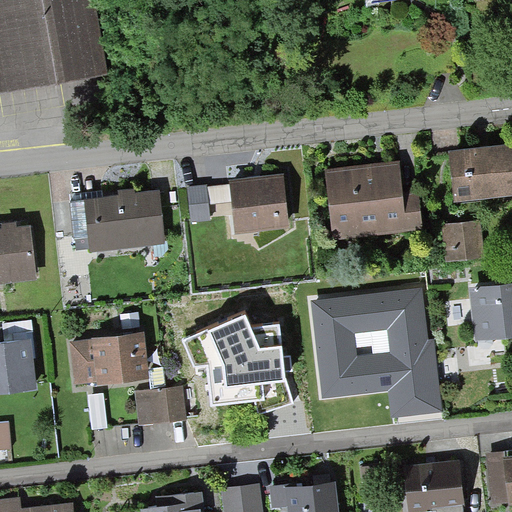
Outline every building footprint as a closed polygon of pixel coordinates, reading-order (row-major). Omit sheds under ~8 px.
[(0,0),(0,92),(103,76),(90,0),(0,0)] [(511,195),(511,146),(511,145),(482,149),(448,152),(454,202),(511,195)] [(348,168),(326,170),(334,239),(422,229),(418,190),(402,192),(399,162),(348,168)] [(252,178),(231,180),(236,234),(288,229),(283,175),(252,178)] [(211,220),(207,185),(188,187),(191,222),(211,220)] [(165,244),(159,191),(134,194),(134,189),(127,190),(120,191),(121,197),(85,201),(91,252),(165,244)] [(481,221),(442,225),(446,262),(485,258),(481,221)] [(2,230),(0,229),(0,284),(38,280),(33,226),(19,227),(18,222),(10,223),(1,224),(2,230)] [(511,282),(469,287),(476,341),(511,337),(511,282)] [(428,336),(422,287),(312,299),(322,396),(391,389),(394,417),(441,412),(433,335),(428,336)] [(284,376),(279,325),(251,328),(246,315),(184,341),(195,367),(208,366),(211,406),(254,400),(259,413),(293,401),(284,376)] [(31,321),(2,325),(4,342),(0,342),(0,395),(39,391),(31,321)] [(148,379),(143,334),(92,339),(92,341),(71,343),(76,383),(96,381),(97,384),(148,379)] [(181,388),(135,393),(139,425),(185,420),(181,388)] [(104,393),(89,395),(92,429),(108,427),(104,393)] [(9,421),(0,422),(0,450),(12,450),(9,421)] [(508,503),(503,456),(502,453),(485,454),(490,505),(508,503)] [(511,454),(503,456),(508,503),(508,506),(511,505),(511,454)] [(464,504),(459,460),(432,464),(405,467),(410,511),(431,509),(431,511),(461,511),(461,504),(464,504)] [(372,465),(357,466),(358,479),(373,477),(372,465)] [(263,511),(260,482),(222,487),(224,511),(263,511)] [(294,484),(270,486),(273,509),(288,508),(288,511),(338,511),(337,497),(335,483),(294,487),(294,484)] [(142,508),(142,511),(205,511),(203,492),(169,496),(157,497),(158,507),(142,508)] [(21,499),(0,501),(0,511),(73,511),(73,503),(36,507),(22,509),(21,499)]
